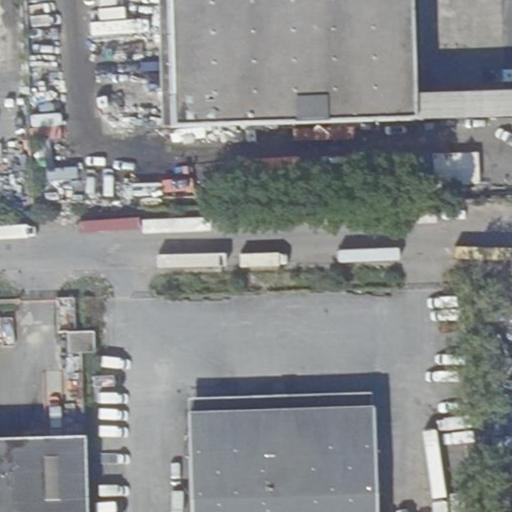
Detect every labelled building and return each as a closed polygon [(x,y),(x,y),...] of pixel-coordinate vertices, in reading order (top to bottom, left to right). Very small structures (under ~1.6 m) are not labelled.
[(511,0),(164,0),(166,92),(410,99),(410,72),(408,0),(511,0)] [(410,99),(511,101),(511,75),(410,72),(410,99)] [(61,351),(78,350),(77,331),(61,332),(61,351)] [(511,396),(503,397),(504,470),(511,469),(511,396)] [(374,511),(371,413),(294,416),(294,403),(259,403),(259,417),(186,417),(187,511),(374,511)] [(0,511),(83,511),(81,441),(0,443),(0,511)]
